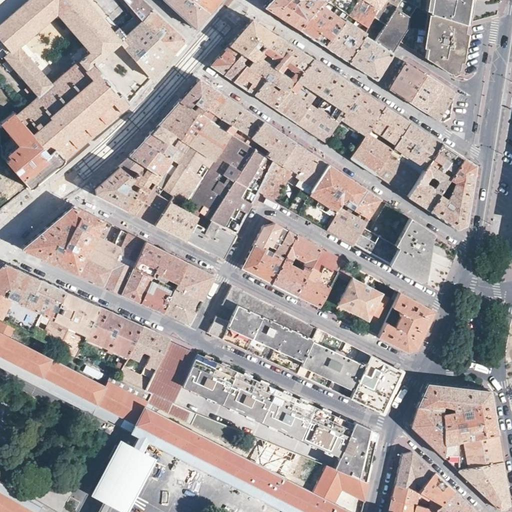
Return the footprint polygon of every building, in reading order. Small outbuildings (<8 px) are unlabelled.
[(84,0),(27,0),(0,24),(0,45),(2,48),(4,46),(10,52),(4,57),(9,62),(29,86),(16,97),(19,101),(31,90),(37,96),(54,83),(53,81),(50,83),(19,46),(57,14),(88,50),(88,55),(95,64),(119,42),(120,41),(113,34),(84,0)] [(141,20),(151,8),(141,0),(123,0),(136,14),(141,20)] [(202,21),(209,14),(190,0),(163,0),(177,12),(196,29),(202,21)] [(221,0),(190,0),(209,14),(217,5),(221,0)] [(321,0),(268,0),(262,7),(298,30),(321,0)] [(323,0),(321,0),(298,30),(312,39),(323,46),(344,20),(347,15),(323,0)] [(323,0),(347,15),(367,28),(383,0),(323,0)] [(383,0),(367,28),(364,33),(363,35),(392,53),(399,42),(448,73),(459,69),(462,41),(464,26),(420,12),(402,0),(383,0)] [(402,0),(420,12),(464,26),(468,0),(402,0)] [(154,12),(151,8),(141,20),(172,56),(186,40),(169,25),(154,12)] [(116,32),(113,34),(120,41),(119,42),(151,79),(172,56),(141,20),(136,14),(134,16),(133,22),(120,33),(116,32)] [(276,36),(251,20),(238,35),(229,45),(242,55),(252,61),(276,36)] [(344,20),(323,46),(336,54),(347,62),(363,35),(364,33),(344,20)] [(363,35),(347,62),(362,71),(375,79),(392,53),(363,35)] [(294,48),(276,36),(252,61),(246,66),(264,78),(286,93),(313,60),(294,48)] [(242,55),(229,45),(219,56),(210,66),(223,75),(242,55)] [(102,72),(95,64),(88,55),(54,83),(37,96),(24,107),(14,115),(48,153),(54,148),(64,159),(131,102),(128,98),(126,100),(120,93),(118,94),(100,73),(102,72)] [(246,66),(252,61),(242,55),(223,75),(227,78),(232,81),(246,66)] [(359,89),(335,74),(313,60),(286,93),(273,108),(282,114),(302,127),(319,138),(325,142),(340,119),(359,89)] [(407,100),(423,74),(404,62),(388,88),(398,95),(407,100)] [(264,78),(246,66),(232,81),(242,88),(252,94),(264,78)] [(441,84),(423,74),(407,100),(416,106),(424,111),(441,84)] [(273,108),(286,93),(264,78),(252,94),(262,101),(273,108)] [(200,114),(220,93),(210,86),(198,79),(188,91),(179,101),(200,114)] [(454,93),(441,84),(424,111),(431,115),(437,119),(454,93)] [(372,98),(359,89),(340,119),(365,135),(367,133),(370,128),(384,106),(372,98)] [(231,101),(220,93),(200,114),(214,123),(218,117),(221,119),(218,126),(227,132),(243,108),(231,101)] [(200,114),(179,101),(153,129),(128,156),(160,176),(170,159),(168,157),(174,146),(170,144),(174,137),(178,139),(190,146),(213,161),(229,133),(227,132),(218,126),(214,123),(200,114)] [(398,115),(384,106),(370,128),(387,139),(395,144),(410,122),(398,115)] [(253,139),(264,122),(256,117),(243,108),(227,132),(229,133),(249,145),(253,139)] [(48,153),(14,115),(2,125),(17,143),(2,158),(28,187),(44,175),(49,172),(64,159),(54,148),(48,153)] [(282,134),(264,122),(253,139),(270,151),(267,157),(275,161),(281,165),(295,143),(282,134)] [(426,133),(410,122),(395,144),(392,149),(389,155),(395,159),(400,151),(408,156),(425,167),(428,163),(441,143),(426,133)] [(229,133),(213,161),(202,179),(186,205),(200,213),(210,220),(210,218),(255,149),(249,145),(245,143),(229,133)] [(365,135),(350,158),(362,167),(375,175),(389,155),(392,149),(383,143),(367,133),(365,135)] [(170,159),(178,164),(190,146),(178,139),(174,146),(168,157),(170,159)] [(295,143),(281,165),(292,172),(296,174),(311,153),(303,148),(295,143)] [(452,150),(441,143),(428,163),(450,177),(463,157),(452,150)] [(213,161),(190,146),(178,164),(202,179),(213,161)] [(267,157),(255,149),(210,218),(236,233),(248,212),(259,191),(259,190),(275,161),(267,157)] [(320,160),(311,153),(296,174),(292,172),(288,180),(301,187),(293,202),(289,208),(291,209),(298,213),(328,164),(320,160)] [(389,155),(375,175),(391,185),(406,196),(420,175),(402,164),(395,159),(389,155)] [(160,176),(128,156),(124,160),(118,165),(134,178),(138,173),(145,178),(143,181),(150,185),(155,188),(157,186),(162,177),(160,176)] [(408,156),(402,164),(420,175),(425,167),(408,156)] [(473,164),(463,157),(450,177),(453,179),(450,187),(469,192),(472,175),(473,164)] [(292,172),(281,165),(275,161),(259,190),(259,191),(277,201),(288,180),(292,172)] [(420,175),(406,196),(417,203),(428,210),(439,193),(442,188),(444,186),(450,177),(428,163),(425,167),(420,175)] [(202,179),(178,164),(168,181),(162,177),(157,186),(169,194),(186,205),(202,179)] [(348,178),(328,164),(298,213),(313,222),(326,229),(338,207),(340,202),(353,209),(366,190),(348,178)] [(134,178),(118,165),(104,177),(93,187),(94,194),(109,201),(126,210),(137,192),(129,187),(128,183),(132,179),(141,184),(143,181),(145,178),(138,173),(134,178)] [(130,212),(135,215),(150,185),(143,181),(141,184),(139,188),(140,188),(137,192),(126,210),(130,212)] [(154,224),(169,194),(157,186),(155,188),(150,185),(135,215),(145,220),(154,224)] [(439,193),(428,210),(456,228),(464,224),(467,205),(469,192),(450,187),(444,186),(442,188),(449,190),(447,197),(439,193)] [(374,195),(366,190),(353,209),(358,212),(369,218),(380,199),(374,195)] [(186,240),(200,213),(186,205),(169,194),(154,224),(170,233),(186,240)] [(289,208),(293,202),(287,199),(284,205),(289,208)] [(97,234),(104,219),(72,203),(44,226),(21,246),(21,247),(22,247),(59,265),(119,293),(133,266),(146,240),(120,228),(118,232),(125,236),(124,238),(117,234),(113,242),(97,234)] [(364,227),(354,244),(364,250),(397,268),(418,280),(424,279),(427,255),(431,233),(421,227),(387,204),(371,228),(370,231),(364,227)] [(338,207),(326,229),(341,237),(354,244),(364,227),(365,225),(366,223),(356,217),(338,207)] [(369,218),(358,212),(356,217),(366,223),(369,218)] [(236,233),(210,218),(210,220),(200,213),(186,240),(200,248),(201,247),(204,249),(221,258),(226,250),(226,251),(229,245),(236,233)] [(285,255),(296,235),(282,227),(267,219),(253,244),(282,260),(285,255)] [(310,243),(296,235),(285,255),(291,259),(294,256),(304,261),(302,265),(303,266),(309,269),(321,249),(310,243)] [(166,251),(146,240),(133,266),(153,275),(155,271),(168,277),(177,282),(187,261),(166,251)] [(270,282),(282,260),(253,244),(247,255),(240,267),(254,274),(266,280),(270,282)] [(343,261),(332,255),(321,249),(309,269),(295,294),(306,300),(319,306),(340,267),(343,261)] [(291,259),(285,255),(282,260),(270,282),(283,288),(295,294),(309,269),(303,266),(301,270),(296,267),(297,265),(294,264),(293,265),(289,263),(291,259)] [(0,263),(0,291),(25,304),(38,277),(19,268),(3,261),(0,263)] [(201,268),(187,261),(177,282),(175,286),(202,298),(214,275),(201,268)] [(351,266),(343,261),(340,267),(348,271),(351,266)] [(133,266),(119,293),(124,295),(132,299),(140,302),(153,275),(133,266)] [(168,277),(155,271),(153,275),(166,282),(168,277)] [(166,282),(153,275),(140,302),(162,312),(175,286),(166,282)] [(25,304),(51,317),(64,289),(49,282),(38,277),(25,304)] [(368,287),(363,284),(351,278),(337,304),(367,320),(368,318),(374,322),(387,298),(380,295),(380,294),(368,287)] [(295,372),(317,327),(273,304),(252,294),(231,284),(221,304),(233,311),(228,321),(215,315),(207,332),(231,343),(253,353),(295,372)] [(176,319),(188,324),(202,298),(175,286),(162,312),(176,319)] [(51,317),(86,334),(99,305),(81,297),(64,289),(51,317)] [(0,318),(14,325),(76,356),(86,334),(51,317),(25,304),(0,291),(0,318)] [(389,311),(377,335),(389,341),(406,350),(416,347),(425,329),(433,311),(399,292),(397,296),(392,306),(399,310),(398,312),(400,314),(394,326),(390,324),(395,314),(389,311)] [(98,367),(111,374),(118,377),(142,324),(119,314),(99,305),(86,334),(76,356),(98,367)] [(361,511),(362,509),(341,499),(345,490),(364,500),(368,481),(364,479),(333,467),(325,463),(311,491),(233,451),(142,403),(133,399),(126,395),(131,384),(118,377),(111,374),(105,385),(10,335),(14,325),(0,318),(0,511),(361,511)] [(142,324),(118,377),(131,384),(145,390),(168,339),(169,336),(156,331),(142,324)] [(356,346),(317,327),(295,372),(325,385),(380,410),(391,388),(400,369),(356,346)] [(145,390),(131,384),(126,395),(133,399),(135,395),(141,398),(185,420),(191,409),(173,402),(182,384),(195,352),(197,350),(180,344),(168,339),(145,390)] [(195,352),(182,384),(338,454),(333,467),(364,479),(370,452),(375,430),(354,420),(352,423),(336,416),(296,397),(195,352)] [(445,407),(445,411),(453,412),(453,409),(463,410),(463,411),(466,410),(493,407),(489,389),(454,385),(427,382),(423,392),(417,404),(433,406),(445,407)] [(426,439),(443,456),(444,445),(444,439),(445,411),(433,411),(433,406),(417,404),(413,415),(410,425),(426,439)] [(493,407),(466,410),(463,411),(462,416),(452,415),(453,412),(445,411),(444,439),(444,445),(443,456),(456,468),(458,468),(456,438),(471,436),(497,432),(495,418),(493,407)] [(456,438),(458,468),(502,461),(499,445),(497,432),(471,436),(456,438)] [(415,488),(433,470),(423,461),(411,449),(401,452),(397,468),(394,482),(415,488)] [(502,461),(458,468),(456,468),(478,489),(500,509),(509,504),(509,499),(506,483),(502,461)] [(440,504),(453,489),(442,479),(433,470),(415,488),(427,496),(429,492),(433,494),(430,498),(440,504)] [(392,489),(391,496),(416,504),(419,497),(419,496),(420,496),(421,496),(421,495),(430,501),(428,507),(435,509),(440,504),(430,498),(427,496),(415,488),(394,482),(392,489)] [(473,511),(475,510),(464,499),(453,489),(440,504),(435,509),(435,510),(437,511),(473,511)] [(435,511),(435,510),(435,509),(428,507),(416,504),(391,496),(389,504),(386,511),(435,511)]
